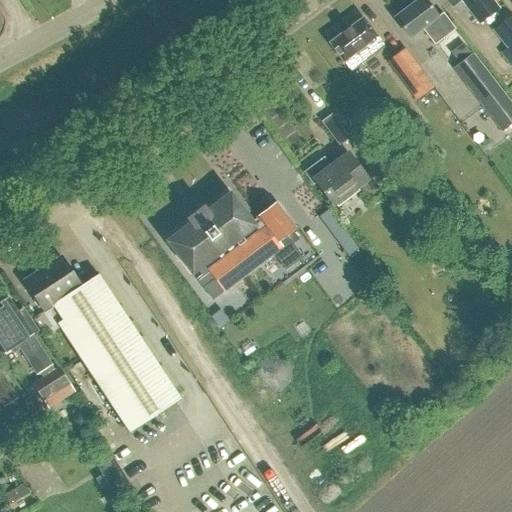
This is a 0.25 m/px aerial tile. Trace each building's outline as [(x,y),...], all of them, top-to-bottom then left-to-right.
[(425,0),(414,0),(393,16),(409,37),(428,23),(437,35),(446,29),(437,16),(425,0)] [(447,0),(451,5),(456,11),(463,13),(468,10),(480,26),(498,13),(488,0),(447,0)] [(511,13),(491,30),(511,57),(511,13)] [(377,36),(362,17),(328,43),(343,62),(351,70),(382,46),(375,37),(377,36)] [(405,49),(389,61),(418,101),(434,89),(405,49)] [(511,104),(473,53),(453,68),(502,132),(511,123),(511,104)] [(349,139),(331,114),(321,121),(339,146),(349,139)] [(317,182),(335,206),(358,189),(369,203),(378,196),(346,154),(336,161),(329,152),(303,172),(313,185),(317,182)] [(191,274),(198,270),(255,226),(254,225),(229,192),(206,210),(203,206),(184,220),(187,224),(165,240),(191,274)] [(258,221),(254,225),(255,226),(274,252),(285,268),(300,257),(290,244),(297,239),(290,230),(294,227),(276,203),(256,219),(258,221)] [(224,290),(274,252),(255,226),(198,270),(207,282),(214,277),(224,290)] [(53,306),(81,286),(61,256),(23,281),(43,312),(53,306)] [(98,275),(81,286),(53,306),(62,320),(57,323),(129,433),(180,399),(98,275)] [(17,312),(8,297),(0,301),(0,353),(1,355),(17,344),(36,374),(40,372),(44,378),(33,385),(48,408),(73,391),(58,369),(55,371),(31,335),(37,331),(22,308),(17,312)] [(17,397),(0,370),(0,403),(2,407),(17,397)]
